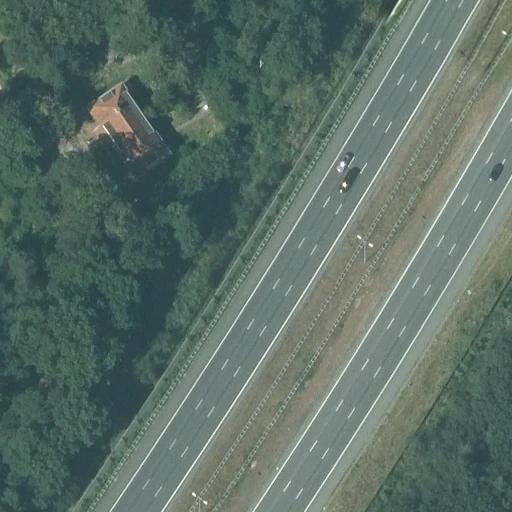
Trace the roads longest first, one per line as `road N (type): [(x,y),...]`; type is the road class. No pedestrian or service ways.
road 1 (motorway): [(455,0),(212,399),(134,511)]
road 2 (motorway): [(276,511),(511,128)]
road 3 (track): [(420,511),(511,366)]
